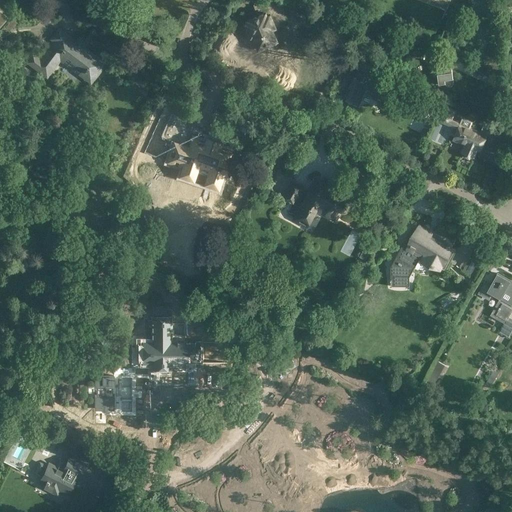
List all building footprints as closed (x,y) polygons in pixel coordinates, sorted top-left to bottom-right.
[(420,0),(445,10),(442,18),(442,19),(446,10),(450,0),(420,0)] [(0,20),(5,24),(11,17),(2,9),(0,12),(0,20)] [(245,21),(246,23),(244,24),(250,38),(252,37),(257,49),(263,47),(265,48),(269,46),(270,44),(276,42),(270,27),(273,26),(269,15),(261,18),(260,15),(245,21)] [(112,69),(68,36),(68,37),(60,31),(61,30),(58,28),(50,39),(52,41),(38,59),(32,54),(26,62),(46,77),(47,75),(59,59),(63,62),(66,58),(92,78),(86,86),(87,86),(104,64),(111,69),(112,69)] [(348,86),(347,86),(342,100),(349,103),(349,102),(357,105),(361,94),(376,100),(382,85),(361,76),(365,67),(348,61),(343,72),(352,76),(348,86)] [(450,61),(431,64),(432,70),(436,69),(437,76),(435,77),(436,84),(445,83),(446,85),(448,86),(450,86),(452,85),(453,84),(453,82),(450,61)] [(437,109),(440,101),(433,98),(430,105),(437,109)] [(454,111),(443,106),(437,120),(456,128),(451,139),(463,144),(459,152),(464,154),(463,156),(467,158),(468,156),(472,158),(476,149),(479,150),(485,135),(450,120),(454,111)] [(197,177),(215,184),(222,165),(225,166),(229,156),(226,155),(230,147),(213,140),(220,122),(201,114),(193,133),(174,125),(159,162),(178,169),(185,150),(204,158),(197,177)] [(20,165),(33,171),(42,151),(38,150),(39,148),(30,143),(20,165)] [(293,180),(283,199),(294,205),(294,204),(299,206),(292,220),(307,228),(319,206),(323,208),(320,214),(337,223),(341,214),(343,214),(344,214),(345,214),(346,214),(347,213),(348,213),(349,212),(349,211),(350,210),(350,209),(351,208),(351,207),(351,206),(351,205),(350,204),(350,203),(349,202),(349,201),(348,200),(343,199),(345,196),(333,190),(332,192),(328,190),(331,185),(315,177),(307,192),(302,189),(304,186),(293,180)] [(443,264),(452,248),(407,222),(390,254),(389,266),(401,274),(402,259),(409,246),(443,264)] [(475,258),(469,255),(465,263),(470,266),(475,258)] [(511,280),(497,272),(490,285),(484,282),(477,294),(489,300),(493,294),(499,298),(490,315),(504,323),(499,331),(509,337),(511,331),(511,318),(508,316),(511,309),(511,280)] [(199,363),(199,342),(184,342),(185,323),(170,323),(170,317),(152,317),(152,318),(143,318),(144,339),(144,342),(143,342),(143,363),(152,363),(152,368),(166,368),(166,363),(199,363)] [(437,361),(427,380),(434,384),(445,365),(437,361)] [(494,369),(484,385),(489,388),(491,385),(499,372),(494,369)] [(34,415),(26,411),(20,421),(29,426),(34,415)] [(83,483),(92,466),(69,455),(66,461),(59,458),(55,465),(48,462),(46,465),(39,461),(33,473),(40,477),(38,482),(43,485),(41,488),(57,496),(59,492),(67,497),(72,485),(77,488),(80,482),(83,483)]
